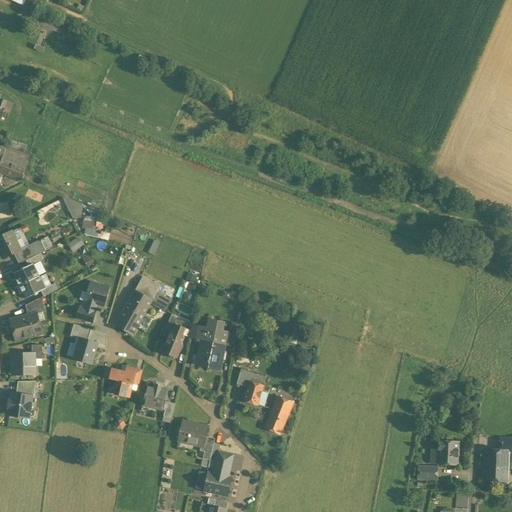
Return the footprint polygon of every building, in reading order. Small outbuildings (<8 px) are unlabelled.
[(8,101),(4,112),(10,114),(13,103),(8,101)] [(6,148),(0,164),(0,172),(22,181),(31,156),(6,148)] [(81,204),(64,198),(73,219),(82,218),(81,204)] [(59,232),(52,235),(55,241),(62,238),(59,232)] [(10,233),(0,237),(0,251),(1,251),(4,258),(8,256),(14,253),(21,250),(20,249),(16,240),(14,241),(10,233)] [(41,240),(30,246),(35,256),(40,254),(46,251),(41,240)] [(83,249),(78,240),(71,243),(75,252),(83,249)] [(30,245),(20,249),(21,250),(14,253),(19,264),(26,261),(35,256),(30,246),(30,245)] [(140,263),(143,255),(134,252),(131,260),(140,263)] [(35,256),(26,261),(29,266),(33,264),(34,265),(44,260),(40,254),(35,256)] [(29,266),(13,274),(16,279),(13,281),(17,288),(40,276),(34,265),(33,264),(29,266)] [(196,282),(198,274),(189,272),(187,280),(196,282)] [(40,276),(17,288),(20,295),(23,293),(26,299),(41,291),(46,289),(45,288),(40,276)] [(160,286),(143,277),(134,294),(150,303),(160,286)] [(182,279),(180,286),(193,289),(195,283),(182,279)] [(110,287),(91,281),(88,293),(90,293),(88,302),(86,308),(94,310),(96,305),(105,307),(110,287)] [(55,283),(45,288),(46,289),(41,291),(44,297),(58,290),(55,283)] [(150,303),(134,294),(116,325),(133,334),(150,303)] [(42,297),(26,305),(28,316),(37,313),(37,314),(46,311),(42,297)] [(86,308),(80,306),(76,319),(93,323),(97,311),(86,308)] [(28,316),(11,320),(16,340),(42,333),(37,314),(37,313),(28,316)] [(171,315),(165,332),(170,334),(174,324),(177,318),(171,315)] [(210,319),(208,328),(198,326),(196,339),(202,340),(225,345),(228,332),(220,330),(221,321),(210,319)] [(237,334),(239,324),(232,322),(230,333),(237,334)] [(304,325),(297,323),(293,337),(300,339),(304,325)] [(170,334),(163,352),(169,354),(170,357),(173,358),(175,357),(177,358),(177,357),(182,345),(181,343),(183,338),(182,335),(185,329),(174,324),(170,334)] [(191,331),(185,329),(182,335),(190,337),(191,331)] [(237,334),(230,333),(228,345),(235,347),(237,334)] [(98,344),(80,339),(74,359),(92,364),(98,344)] [(225,345),(202,340),(201,343),(197,365),(220,370),(225,345)] [(43,359),(42,345),(32,345),(32,354),(34,354),(34,359),(43,359)] [(32,354),(13,354),(14,375),(21,375),(21,374),(27,374),(34,374),(34,359),(34,354),(32,354)] [(125,372),(112,369),(110,379),(111,379),(109,391),(120,394),(120,395),(130,398),(133,385),(137,369),(127,366),(125,372)] [(137,369),(133,385),(139,386),(143,370),(137,369)] [(248,387),(252,373),(241,370),(237,384),(248,387)] [(265,377),(252,373),(250,381),(263,385),(265,377)] [(29,391),(29,390),(37,390),(37,381),(18,381),(18,391),(29,391)] [(243,401),(258,406),(264,386),(263,385),(250,381),(248,387),(243,401)] [(168,391),(147,386),(143,404),(163,409),(168,391)] [(10,416),(35,417),(36,393),(11,391),(10,416)] [(294,403),(277,396),(272,409),(288,416),(294,403)] [(272,409),(264,428),(270,431),(280,435),(288,416),(272,409)] [(209,427),(182,421),(178,441),(201,446),(200,451),(206,452),(208,440),(206,440),(209,427)] [(511,439),(501,439),(500,450),(509,451),(511,451),(511,439)] [(214,442),(208,440),(206,452),(204,458),(210,460),(214,443),(214,442)] [(459,442),(439,441),(439,447),(438,465),(458,466),(459,442)] [(214,443),(210,460),(217,462),(219,452),(221,445),(214,443)] [(500,450),(485,450),(484,472),(484,480),(507,481),(509,451),(500,450)] [(233,455),(219,452),(217,462),(215,470),(229,473),(233,455)] [(438,468),(418,467),(417,479),(438,480),(438,468)] [(229,473),(215,470),(214,474),(209,473),(205,491),(228,496),(232,478),(228,478),(229,473)] [(205,491),(209,473),(200,471),(196,489),(205,491)] [(228,502),(216,500),(214,506),(227,509),(228,502)] [(208,504),(202,503),(199,511),(209,511),(211,505),(208,504)]
